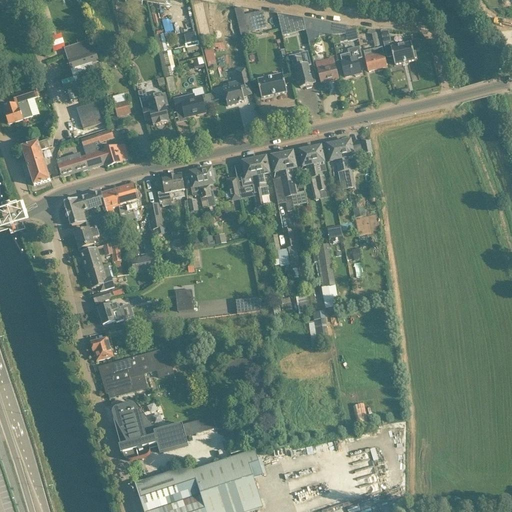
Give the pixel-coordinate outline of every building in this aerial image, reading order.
[(203,2),(193,4),(201,39),(212,37),(203,2)] [(243,8),(235,10),(239,30),(241,38),(250,36),(249,33),(245,16),(243,8)] [(263,12),(250,15),(254,31),(267,29),(263,12)] [(290,17),(277,15),(282,37),(306,31),(303,20),(290,17)] [(303,19),(303,20),(306,31),(308,42),(310,48),(314,47),(316,44),(315,40),(318,39),(319,34),(323,35),(326,23),(303,19)] [(356,28),(329,24),(332,36),(331,36),(334,46),(340,44),(339,36),(346,35),(357,32),(356,28)] [(219,26),(212,28),(215,40),(222,38),(219,26)] [(375,47),(383,45),(380,32),(368,30),(367,34),(372,35),(375,47)] [(186,47),(197,46),(196,33),(185,35),(186,47)] [(163,35),(156,36),(160,54),(168,52),(163,35)] [(59,41),(51,43),(54,52),(62,50),(59,40),(59,41)] [(93,42),(65,51),(68,59),(72,71),(74,76),(81,74),(84,73),(94,70),(96,76),(99,76),(96,63),(99,62),(95,51),(93,42)] [(395,66),(415,61),(415,59),(416,59),(415,53),(413,53),(411,44),(392,48),(391,44),(384,46),(387,58),(393,57),(395,66)] [(348,54),(341,56),(342,61),(341,61),(343,68),(345,78),(354,76),(355,78),(360,77),(360,74),(361,74),(359,64),(358,62),(358,60),(362,59),(360,48),(348,51),(348,54)] [(375,50),(370,51),(364,53),(368,72),(387,68),(382,48),(375,50)] [(212,49),(204,51),(206,63),(215,61),(212,49)] [(293,56),(287,58),(293,82),(296,81),(297,85),(300,84),(301,88),(300,89),(301,89),(306,88),(307,90),(312,88),(311,87),(313,86),(313,85),(312,86),(312,84),(315,83),(313,74),(310,74),(308,67),(311,66),(308,53),(299,55),(300,55),(293,57),(293,56)] [(203,58),(193,61),(195,70),(205,68),(203,58)] [(338,80),(333,59),(316,64),(321,84),(338,80)] [(234,85),(223,88),(225,98),(228,107),(239,105),(239,104),(245,102),(244,97),(251,95),(249,88),(245,71),(237,73),(240,83),(234,85)] [(262,99),(287,93),(283,75),(258,81),(262,99)] [(174,77),(166,79),(170,94),(178,92),(174,77)] [(70,102),(81,98),(80,96),(89,93),(87,88),(90,87),(88,81),(66,88),(70,102)] [(9,125),(32,118),(26,101),(38,97),(36,89),(13,97),(16,105),(6,108),(7,114),(5,114),(9,125)] [(181,100),(174,101),(177,113),(184,112),(186,118),(206,113),(204,107),(214,104),(212,94),(204,96),(202,89),(193,91),(194,96),(181,100)] [(155,101),(141,105),(145,122),(152,120),(153,126),(156,126),(167,124),(167,123),(170,122),(166,107),(168,106),(165,94),(162,95),(162,93),(154,95),(155,101)] [(115,106),(117,118),(131,114),(128,103),(115,106)] [(96,104),(77,110),(83,131),(102,125),(96,104)] [(31,136),(29,128),(16,132),(19,140),(31,136)] [(111,131),(97,136),(100,143),(113,139),(111,131)] [(22,149),(25,158),(42,153),(41,151),(52,148),(53,148),(55,136),(45,139),(46,141),(39,144),(39,143),(22,149)] [(102,152),(100,143),(97,136),(81,141),(86,157),(81,159),(80,155),(58,161),(58,166),(62,178),(106,166),(106,165),(102,152)] [(344,143),(339,144),(346,182),(348,189),(354,188),(349,162),(358,160),(357,157),(355,157),(353,148),(352,148),(351,142),(348,142),(347,142),(345,142),(344,143)] [(370,142),(362,144),(364,155),(372,154),(370,142)] [(330,146),(327,146),(331,162),(336,161),(338,174),(340,183),(346,182),(339,144),(334,145),(333,144),(331,145),(330,146)] [(106,165),(106,166),(106,167),(106,168),(123,164),(122,163),(128,161),(124,146),(102,152),(106,165)] [(314,149),(310,150),(316,177),(318,190),(320,200),(321,200),(327,199),(326,196),(325,191),(323,177),(322,173),(326,172),(325,166),(324,163),(323,157),(321,148),(315,149),(314,149)] [(310,150),(300,152),(303,168),(307,167),(310,179),(316,177),(310,150)] [(47,172),(42,153),(25,158),(34,186),(50,181),(47,172)] [(288,184),(294,211),(293,207),(306,204),(304,192),(297,194),(292,170),(296,169),(293,153),(282,155),(288,184)] [(287,213),(294,211),(288,184),(282,155),(272,158),(275,173),(279,172),(287,213)] [(257,160),(255,161),(260,189),(262,197),(269,196),(264,175),(269,174),(268,168),(266,159),(264,159),(262,158),(260,158),(259,160),(257,160)] [(244,169),(236,171),(238,181),(251,178),(257,209),(264,207),(262,197),(260,189),(255,161),(250,162),(249,161),(246,161),(245,163),(243,163),(244,169)] [(209,186),(215,185),(213,179),(216,178),(214,170),(212,170),(212,169),(201,171),(206,198),(207,198),(207,201),(209,208),(216,207),(213,192),(210,192),(209,186)] [(201,171),(190,174),(193,189),(191,189),(192,196),(195,197),(201,196),(202,202),(207,201),(207,198),(206,198),(201,171)] [(171,194),(185,191),(182,175),(162,179),(165,193),(158,195),(161,205),(162,205),(163,208),(172,206),(172,203),(173,203),(171,194)] [(316,177),(310,179),(312,191),(318,190),(316,177)] [(233,202),(241,201),(236,179),(229,181),(233,202)] [(119,207),(121,217),(121,218),(125,217),(127,223),(143,218),(141,212),(143,212),(135,185),(115,190),(119,207)] [(105,204),(108,214),(108,215),(114,213),(113,209),(118,208),(121,217),(119,207),(115,190),(102,194),(105,204)] [(70,219),(73,227),(86,223),(83,212),(103,207),(105,214),(108,214),(105,204),(102,194),(101,193),(65,204),(68,212),(67,213),(69,219),(70,219)] [(357,196),(351,197),(354,211),(355,211),(360,209),(357,196)] [(196,201),(188,202),(190,213),(198,212),(196,201)] [(159,204),(148,207),(149,216),(153,232),(158,231),(164,230),(159,204)] [(360,209),(355,211),(356,219),(364,217),(362,209),(360,209)] [(106,215),(108,215),(108,214),(105,214),(105,215),(94,218),(97,226),(109,222),(106,215)] [(89,230),(84,231),(75,234),(80,250),(94,245),(92,239),(100,237),(97,228),(90,230),(89,230)] [(293,230),(283,233),(287,249),(288,249),(290,260),(298,259),(296,248),(297,247),(293,230)] [(224,236),(214,238),(216,248),(227,245),(224,236)] [(277,236),(269,237),(273,261),(279,260),(280,267),(290,265),(287,250),(280,251),(277,236)] [(212,237),(202,239),(203,248),(214,246),(212,237)] [(145,258),(131,260),(132,262),(133,269),(134,275),(159,271),(153,241),(147,243),(143,244),(145,258)] [(111,245),(104,246),(105,256),(113,255),(112,248),(111,245)] [(328,245),(315,247),(316,251),(312,251),(314,264),(318,263),(326,310),(339,308),(328,245)] [(112,248),(113,255),(114,263),(115,263),(120,262),(121,262),(119,247),(114,248),(112,248)] [(90,251),(81,254),(87,273),(103,268),(97,248),(90,251)] [(359,249),(353,251),(355,261),(361,259),(359,249)] [(103,268),(87,273),(92,290),(99,288),(101,293),(110,290),(115,288),(112,278),(114,278),(110,267),(109,268),(108,267),(103,269),(103,268)] [(299,288),(294,289),(299,318),(312,315),(309,292),(300,293),(299,288)] [(103,294),(93,297),(96,305),(111,300),(111,298),(124,295),(122,289),(109,292),(103,294)] [(192,290),(180,291),(182,312),(194,311),(192,290)] [(258,298),(236,301),(237,315),(260,312),(258,298)] [(103,325),(103,326),(116,322),(116,323),(124,321),(118,304),(111,306),(98,310),(101,318),(99,319),(101,325),(103,325)] [(268,319),(271,318),(272,321),(279,319),(279,316),(282,316),(280,307),(266,310),(268,319)] [(324,312),(314,314),(318,344),(329,342),(324,312)] [(129,328),(116,331),(118,337),(124,335),(125,338),(129,337),(128,334),(131,334),(129,328)] [(91,346),(90,348),(91,351),(93,352),(93,353),(95,353),(97,362),(107,359),(113,358),(111,351),(113,350),(113,349),(110,339),(107,340),(101,342),(92,344),(91,345),(91,346)] [(159,352),(99,369),(106,394),(133,387),(134,393),(148,389),(144,375),(171,367),(167,351),(160,353),(159,352)] [(112,413),(112,415),(112,416),(113,420),(115,423),(127,444),(118,447),(121,455),(123,454),(138,450),(139,453),(143,452),(142,449),(149,447),(150,447),(157,445),(158,448),(160,454),(188,446),(183,425),(155,432),(153,433),(154,436),(146,438),(139,414),(142,413),(137,406),(136,405),(135,405),(134,404),(133,404),(132,404),(131,404),(118,408),(116,408),(115,409),(113,410),(113,412),(112,413)] [(148,407),(150,421),(165,418),(163,404),(148,407)] [(191,467),(135,485),(143,511),(252,511),(263,508),(254,480),(263,477),(255,451),(192,472),(191,467)]
